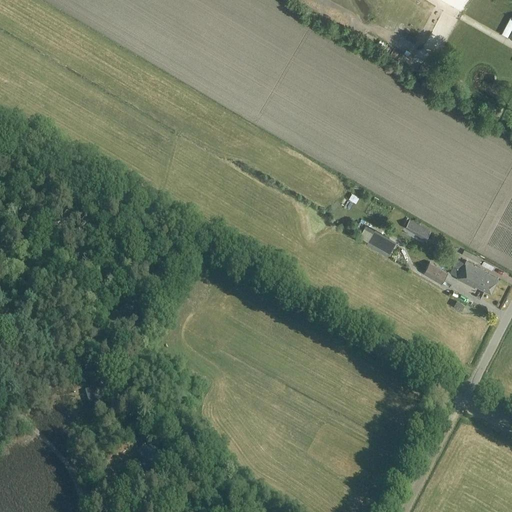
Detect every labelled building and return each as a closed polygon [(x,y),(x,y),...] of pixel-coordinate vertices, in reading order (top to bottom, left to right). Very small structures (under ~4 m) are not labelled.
[(359,195),(367,198),(370,191),(362,188),(359,195)] [(349,199),(356,203),(359,198),(352,194),(349,199)] [(391,243),(398,234),(386,225),(379,234),(391,243)] [(389,255),(394,247),(384,241),(378,250),(389,255)] [(482,272),(483,270),(483,269),(477,266),(466,260),(465,262),(456,279),(474,287),(475,284),(491,292),(497,279),(482,272)] [(447,273),(429,262),(423,274),(441,284),(447,273)] [(464,283),(461,288),(470,294),(473,290),(464,283)] [(463,305),(456,301),(453,306),(460,310),(463,305)] [(131,307),(128,302),(113,312),(120,323),(132,315),(128,309),(131,307)] [(95,397),(92,387),(84,389),(89,407),(100,404),(97,396),(95,397)] [(161,458),(147,446),(142,452),(155,465),(161,458)]
